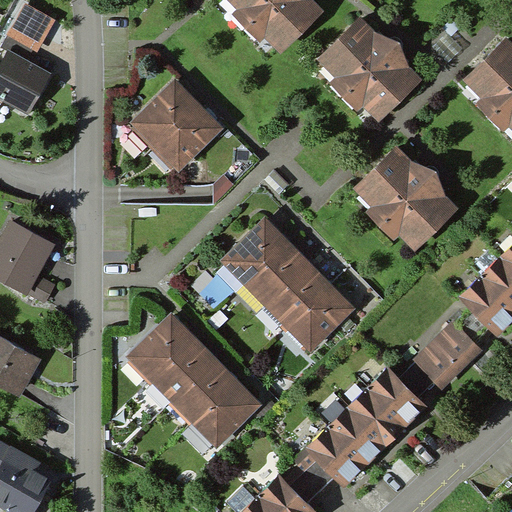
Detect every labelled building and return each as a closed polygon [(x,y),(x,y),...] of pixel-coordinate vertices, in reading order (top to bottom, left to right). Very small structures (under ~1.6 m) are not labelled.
[(309,0),(225,0),(277,54),(321,12),(309,0)] [(356,18),(314,59),(379,124),(421,83),(356,18)] [(511,53),(501,43),(459,86),(511,136),(511,53)] [(54,76),(12,54),(0,77),(0,104),(31,121),(54,76)] [(183,103),(168,87),(127,125),(173,174),(214,135),(198,119),(183,103)] [(396,147),(351,189),(411,252),(456,209),(396,147)] [(265,218),(218,262),(305,355),(352,310),(335,292),(318,273),(300,255),(283,236),(265,218)] [(0,283),(46,308),(58,286),(37,275),(53,246),(8,223),(0,237),(0,283)] [(511,243),(459,295),(501,338),(511,327),(511,243)] [(187,332),(169,313),(119,362),(211,454),(260,405),(241,387),(223,368),(205,350),(187,332)] [(485,352),(454,322),(413,363),(444,393),(485,352)] [(43,360),(0,336),(0,388),(21,399),(43,360)] [(391,366),(305,447),(344,489),(360,473),(382,452),(403,433),(420,417),(430,407),(391,366)] [(13,450),(0,473),(0,508),(6,511),(36,511),(57,474),(13,450)] [(317,511),(281,474),(241,511),(317,511)]
